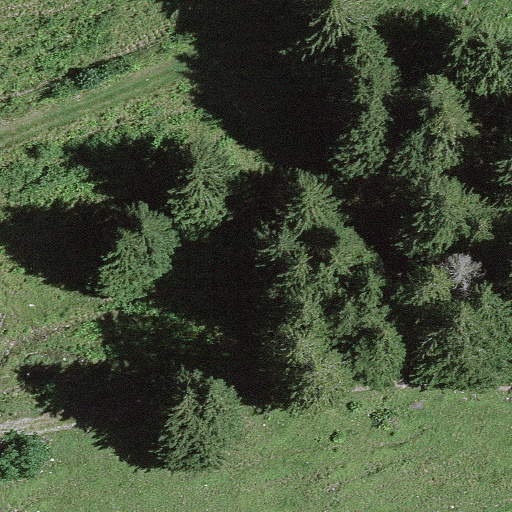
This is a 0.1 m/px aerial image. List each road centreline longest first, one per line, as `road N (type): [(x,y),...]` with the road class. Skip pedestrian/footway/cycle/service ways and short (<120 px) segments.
road 1 (track): [(511,376),(293,380),(0,430)]
road 2 (track): [(0,137),(117,91),(292,0)]
